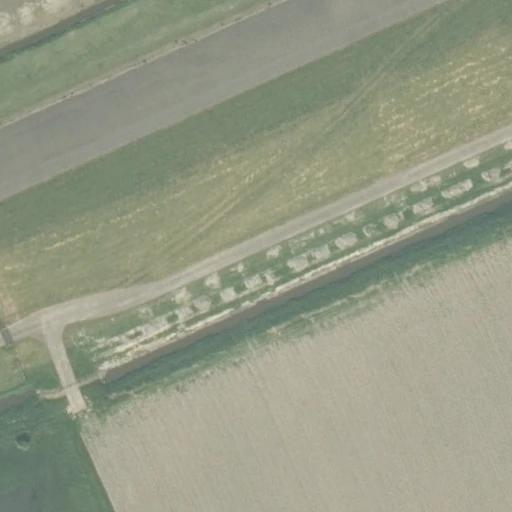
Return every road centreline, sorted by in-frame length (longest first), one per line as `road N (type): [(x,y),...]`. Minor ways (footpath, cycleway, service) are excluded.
road 1 (track): [(75,312),(364,92),(460,0)]
road 2 (track): [(0,189),(426,0)]
